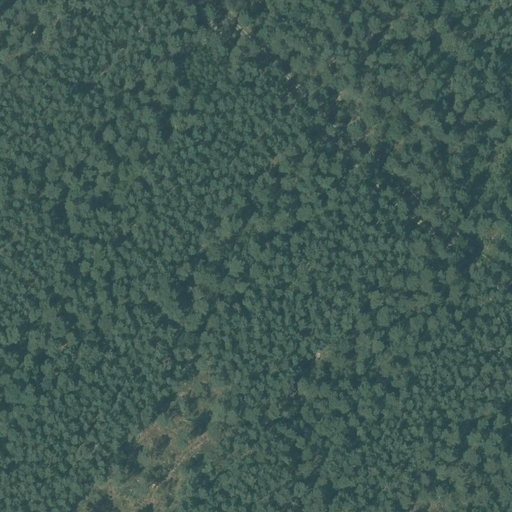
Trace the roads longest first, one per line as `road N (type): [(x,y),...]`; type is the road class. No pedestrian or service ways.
road 1 (unknown): [(511,297),(383,190),(186,0)]
road 2 (track): [(211,0),(511,277)]
